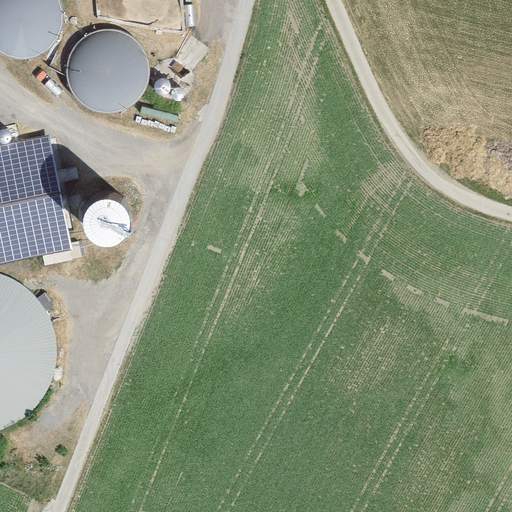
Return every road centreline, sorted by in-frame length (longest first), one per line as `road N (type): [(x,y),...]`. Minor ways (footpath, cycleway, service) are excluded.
road 1 (unclassified): [(245,0),(233,68),(61,511)]
road 2 (unclassified): [(332,0),(379,107),(418,156),(467,199),(511,211)]
